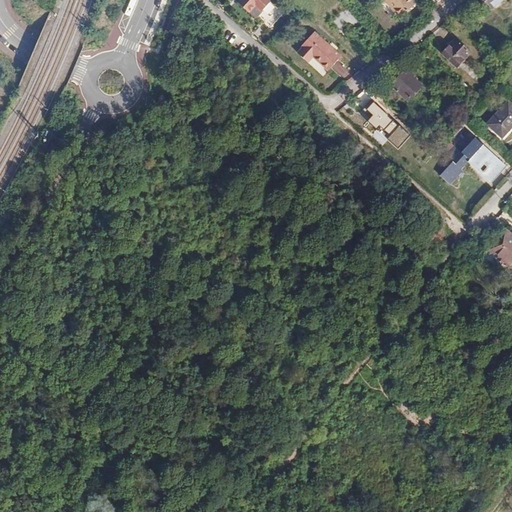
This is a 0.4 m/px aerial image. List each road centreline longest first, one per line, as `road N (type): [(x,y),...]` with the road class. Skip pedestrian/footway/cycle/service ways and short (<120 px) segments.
road 1 (residential): [(204,0),(330,108),(458,0)]
road 2 (residential): [(0,272),(82,139),(103,85)]
road 3 (track): [(465,228),(330,108)]
